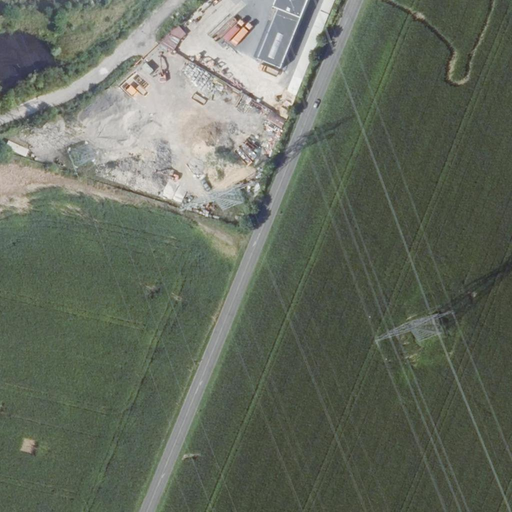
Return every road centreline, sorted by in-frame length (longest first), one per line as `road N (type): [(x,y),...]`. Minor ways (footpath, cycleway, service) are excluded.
road 1 (tertiary): [(147,511),(355,0)]
road 2 (unclassified): [(176,0),(106,71),(0,117)]
